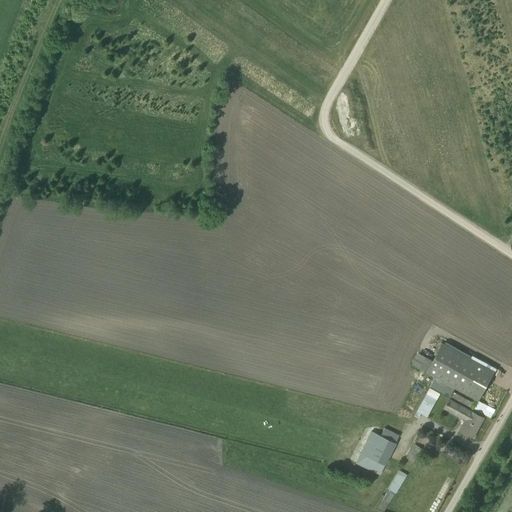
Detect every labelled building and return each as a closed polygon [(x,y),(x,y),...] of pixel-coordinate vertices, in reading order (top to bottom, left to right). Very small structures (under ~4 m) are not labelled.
[(437,338),(432,348),(436,350),(441,341),(437,338)] [(443,343),(427,371),(477,399),(493,371),(443,343)] [(427,417),(440,393),(430,388),(417,411),(427,417)] [(475,403),(453,390),(450,394),(473,407),(475,403)] [(484,418),(449,399),(444,408),(463,419),(457,429),(473,438),(484,418)] [(379,434),(372,431),(356,464),(380,475),(399,435),(383,427),(379,434)] [(418,458),(421,446),(412,443),(409,456),(418,458)] [(398,469),(387,488),(396,493),(407,474),(398,469)]
